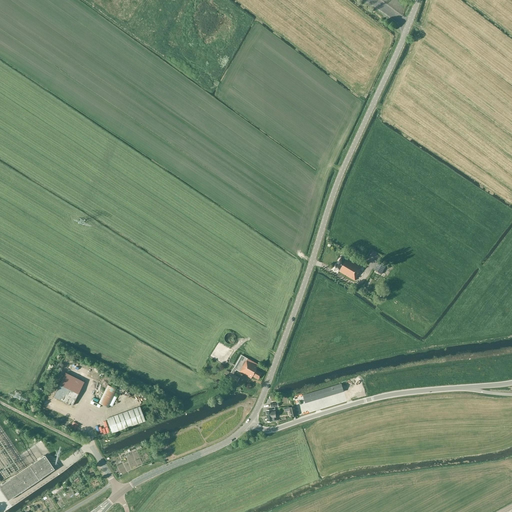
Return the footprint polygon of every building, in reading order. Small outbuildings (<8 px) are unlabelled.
[(341,257),(336,266),(335,267),(340,270),(339,271),(355,280),(360,271),(359,271),(362,267),(347,258),(346,260),(341,257)] [(386,265),(379,261),(374,270),(381,274),(386,265)] [(235,340),(236,338),(236,337),(235,336),(235,335),(234,334),(232,333),(231,333),(230,333),(228,333),(227,335),(226,336),(225,338),(225,339),(226,340),(226,341),(227,342),(229,343),(230,343),(231,343),(233,343),(234,342),(235,340)] [(257,379),(261,373),(256,370),(258,365),(241,355),(233,368),(227,378),(236,383),(239,378),(233,374),(236,370),(251,378),(252,376),(257,379)] [(72,406),(84,382),(65,373),(54,397),(72,406)] [(341,384),(336,385),(303,395),(305,403),(343,391),(341,384)] [(108,408),(117,390),(107,385),(98,403),(108,408)] [(271,414),(275,414),(275,409),(274,409),(274,407),(277,407),(277,403),(270,403),(270,407),(270,409),(266,410),(266,415),(271,415),(271,414)] [(145,421),(139,407),(106,419),(111,433),(145,421)] [(54,470),(49,463),(45,456),(33,464),(33,463),(10,479),(0,485),(0,489),(3,494),(8,501),(42,478),(54,470)]
